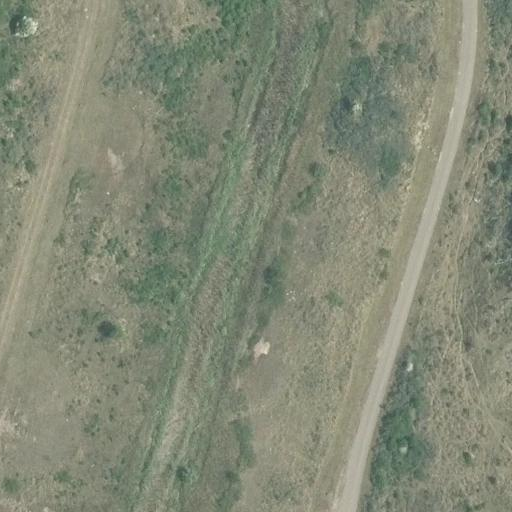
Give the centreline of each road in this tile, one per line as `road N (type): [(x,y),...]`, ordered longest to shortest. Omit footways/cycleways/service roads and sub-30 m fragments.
road 1 (unclassified): [(346,511),(440,183),(469,49),(470,0)]
road 2 (track): [(0,341),(69,114),(90,0)]
